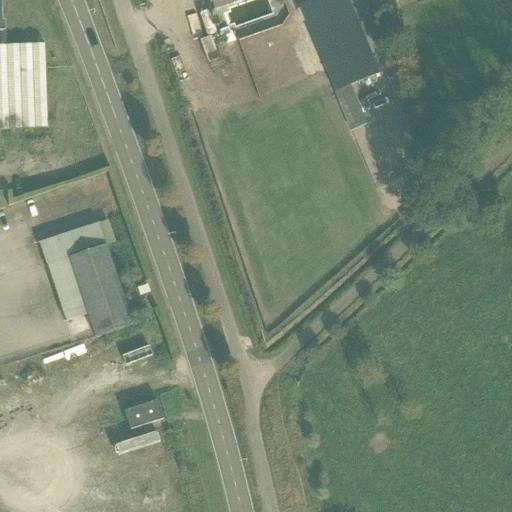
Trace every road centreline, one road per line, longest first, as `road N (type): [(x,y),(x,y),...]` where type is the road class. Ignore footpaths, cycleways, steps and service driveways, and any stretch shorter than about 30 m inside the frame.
road 1 (secondary): [(250,511),(121,114),(71,0)]
road 2 (residential): [(253,389),(120,0)]
road 3 (residential): [(253,389),(511,137)]
road 4 (residential): [(272,511),(254,438),(253,389)]
